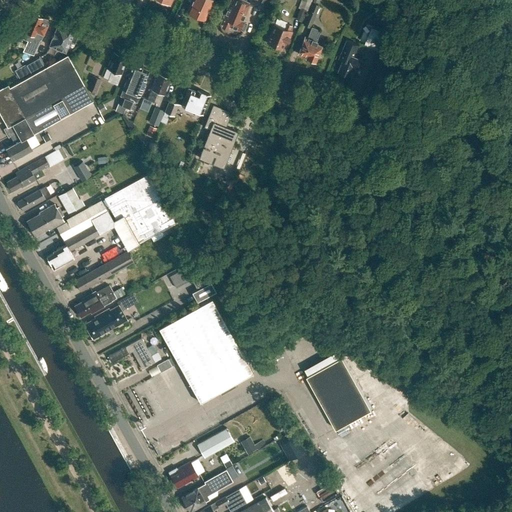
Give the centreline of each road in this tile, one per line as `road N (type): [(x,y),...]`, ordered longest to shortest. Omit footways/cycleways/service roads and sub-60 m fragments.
road 1 (unclassified): [(511,169),(449,155),(59,0)]
road 2 (secondary): [(173,511),(0,196)]
road 3 (unclassified): [(95,511),(0,339)]
